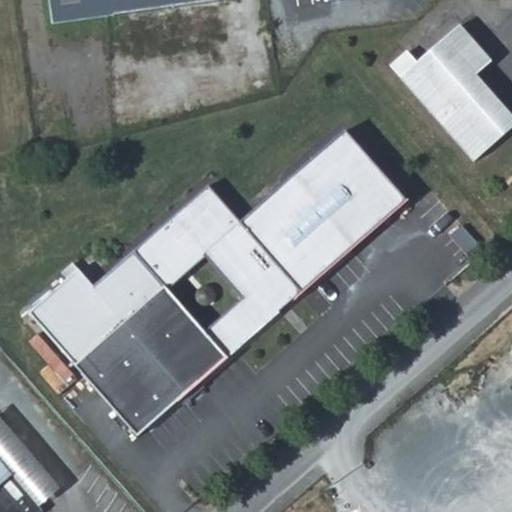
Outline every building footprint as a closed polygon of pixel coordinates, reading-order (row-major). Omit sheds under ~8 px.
[(49,0),(53,25),(221,0),(49,0)] [(458,27),(397,78),(470,164),(511,128),(511,124),(473,78),(489,64),(458,27)] [(157,95),(217,83),(207,33),(146,45),(157,95)] [(106,277),(120,293),(108,304),(94,287),(79,270),(29,314),(138,437),(407,201),(345,131),(241,223),(208,186),(106,277)] [(106,277),(94,287),(108,304),(120,293),(106,277)] [(0,465),(36,506),(57,488),(0,423),(0,465)] [(0,511),(29,511),(36,506),(0,465),(0,511)]
